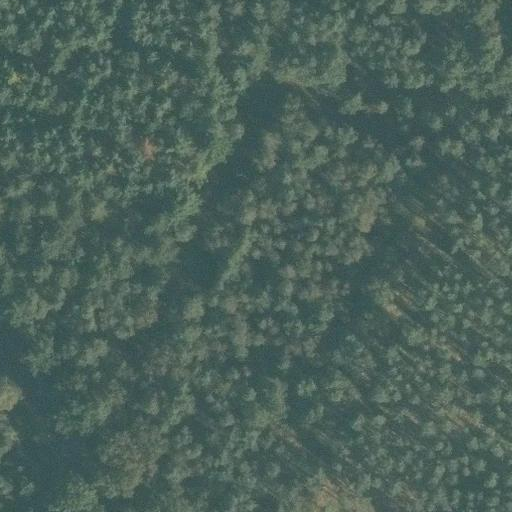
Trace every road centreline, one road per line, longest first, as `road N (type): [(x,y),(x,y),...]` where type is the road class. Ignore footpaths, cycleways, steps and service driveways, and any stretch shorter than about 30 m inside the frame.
road 1 (track): [(292,0),(181,283),(89,480)]
road 2 (tertiary): [(106,511),(0,333)]
